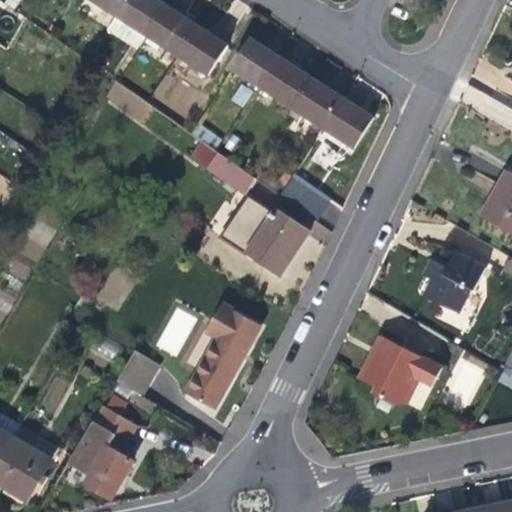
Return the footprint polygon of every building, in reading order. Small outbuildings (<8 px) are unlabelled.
[(109,27),(117,15),(126,0),(83,0),(79,8),(109,27)] [(126,0),(117,15),(148,35),(168,4),(161,0),(126,0)] [(188,17),(168,4),(148,35),(179,56),(200,25),(188,17)] [(217,36),(200,25),(179,56),(209,75),(230,44),(217,36)] [(233,68),(263,88),(283,57),(272,49),(253,37),(233,68)] [(299,67),(283,57),(263,88),(295,108),(315,78),(299,67)] [(335,90),(315,78),(295,108),(325,128),(346,97),(335,90)] [(115,83),(107,98),(125,108),(133,93),(115,83)] [(358,105),(346,97),(325,128),(356,148),(375,117),(358,105)] [(256,179),(252,175),(220,153),(210,169),(245,194),(256,179)] [(496,191),(482,216),(511,233),(511,172),(508,170),(496,191)] [(294,175),(280,196),(318,223),(332,203),(294,175)] [(312,232),(277,209),(272,215),(249,200),(225,236),(283,275),(301,248),(312,232)] [(475,291),(483,275),(463,265),(467,259),(455,253),(448,268),(441,265),(432,260),(424,276),(433,281),(425,297),(459,314),(471,289),(475,291)] [(486,268),(467,259),(463,265),(483,275),(486,268)] [(236,369),(261,322),(223,301),(208,329),(219,335),(189,392),(217,406),(236,369)] [(159,347),(179,355),(194,316),(174,308),(159,347)] [(440,367),(385,339),(373,362),(368,360),(363,370),(358,380),(376,389),(373,395),(393,405),(407,404),(420,379),(430,384),(440,367)] [(118,380),(142,394),(159,364),(136,350),(118,380)] [(95,474),(90,483),(113,496),(133,463),(121,455),(138,427),(103,406),(94,422),(87,433),(71,460),(95,474)] [(0,412),(0,429),(12,437),(20,424),(0,412)] [(28,501),(53,461),(30,447),(38,435),(20,424),(12,437),(0,457),(0,483),(4,486),(28,501)] [(0,457),(12,437),(0,429),(0,457)] [(60,449),(38,435),(30,447),(53,461),(60,449)] [(511,511),(511,500),(502,502),(487,506),(488,511),(511,511)] [(488,511),(487,506),(486,501),(469,504),(470,510),(458,511),(488,511)]
